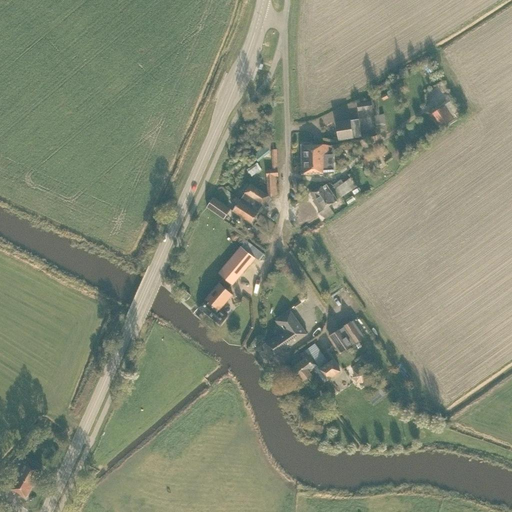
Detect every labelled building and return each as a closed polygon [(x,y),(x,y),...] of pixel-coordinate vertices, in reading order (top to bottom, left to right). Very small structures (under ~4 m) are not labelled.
[(372,101),(358,104),(359,111),(373,109),(372,101)] [(445,105),(430,114),(439,128),(454,119),(445,105)] [(377,133),(387,131),(384,114),(374,115),(377,133)] [(350,120),(336,122),(339,140),(362,137),(359,119),(350,120)] [(323,144),(302,145),(302,174),(324,173),(334,173),(334,154),(324,155),(323,144)] [(370,156),(362,161),(368,169),(375,163),(370,156)] [(255,164),(247,169),(252,176),(260,170),(255,164)] [(237,197),(234,202),(237,205),(233,211),(251,223),(257,215),(256,215),(257,213),(258,213),(263,205),(269,196),(277,196),(277,178),(278,178),(278,170),(267,170),(267,195),(250,184),(240,199),(237,197)] [(341,197),(357,186),(351,178),(336,189),(341,197)] [(312,194),(315,199),(316,198),(324,209),(337,200),(327,185),(322,187),(321,186),(312,192),(313,193),(312,194)] [(353,196),(346,200),(349,204),(355,200),(353,196)] [(213,197),(206,207),(224,219),(231,209),(213,197)] [(227,290),(257,255),(262,259),(265,255),(246,240),(218,273),(224,277),(199,307),(220,325),(227,316),(219,310),(233,295),(227,290)] [(281,356),(288,351),(287,349),(307,334),(290,310),(276,321),(284,332),(267,344),(271,351),(270,352),(273,356),(275,356),(275,357),(279,354),(281,356)] [(353,321),(342,329),(353,345),(364,337),(353,321)] [(329,337),(340,353),(353,345),(342,329),(329,337)] [(287,372),(294,383),(315,368),(325,381),(340,371),(332,360),(329,362),(316,343),(301,354),(304,359),(287,372)] [(365,382),(371,378),(367,371),(368,371),(363,365),(348,376),(352,381),(360,376),(365,382)] [(18,475),(15,473),(6,487),(26,498),(42,469),(27,460),(18,475)]
